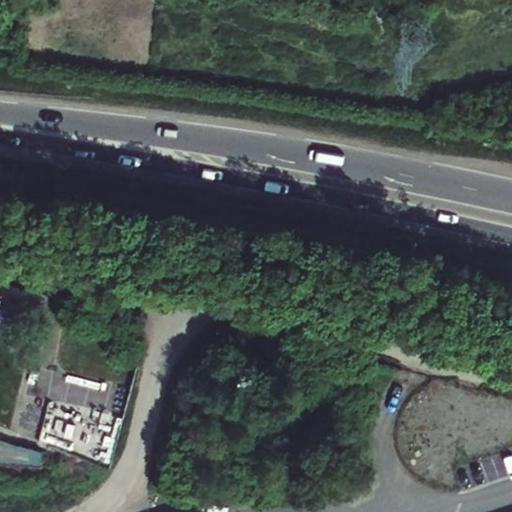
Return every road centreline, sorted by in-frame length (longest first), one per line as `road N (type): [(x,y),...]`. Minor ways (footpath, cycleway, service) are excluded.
road 1 (residential): [(511,377),(0,263)]
road 2 (trunk): [(0,133),(511,236)]
road 3 (trunk): [(511,197),(215,143),(0,116)]
